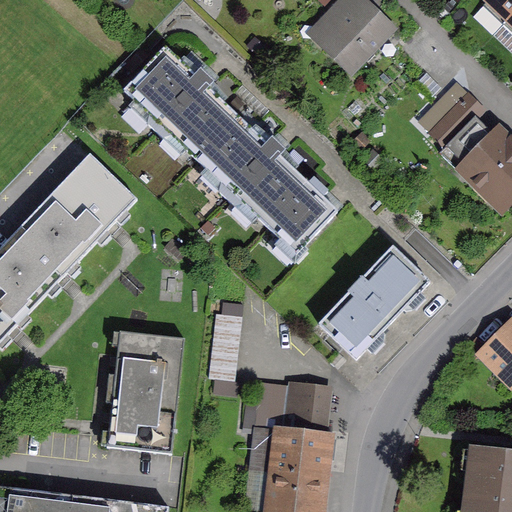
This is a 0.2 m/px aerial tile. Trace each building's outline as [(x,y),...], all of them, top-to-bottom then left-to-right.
[(357,0),(343,0),(314,30),(354,69),(392,30),(364,2),(362,4),(357,0)] [(511,0),(489,0),(509,19),(511,16),(511,0)] [(185,151),(196,161),(237,118),(208,90),(213,85),(200,72),(195,78),(165,49),(124,92),(134,101),(123,113),(143,132),(148,126),(163,139),(173,136),(187,149),(185,151)] [(243,86),(235,94),(262,119),(269,111),(243,86)] [(468,98),(432,134),(445,148),(439,154),(457,172),(463,165),(505,206),(511,198),(511,153),(476,118),(479,115),(476,113),(480,109),(468,98)] [(267,146),(237,118),(196,161),(207,171),(208,170),(222,182),(220,193),(234,208),(245,204),(258,217),(257,219),(267,228),(308,185),(279,158),(285,152),(272,140),(267,146)] [(361,135),(352,144),(359,151),(368,142),(361,135)] [(87,254),(138,201),(90,156),(40,209),(87,254)] [(313,180),(308,185),(267,228),(281,241),(299,253),(337,213),(322,199),(328,193),(313,180)] [(0,270),(37,306),(87,254),(40,209),(0,250),(0,270)] [(393,248),(319,326),(357,361),(430,284),(393,248)] [(0,344),(37,306),(0,270),(0,344)] [(217,315),(209,379),(235,382),(242,318),(217,315)] [(511,316),(474,354),(511,391),(511,390),(511,316)] [(120,333),(113,390),(178,398),(185,340),(120,333)] [(266,474),(260,511),(324,511),(334,435),(325,434),(332,387),(288,381),(288,386),(261,383),(249,472),(266,474)] [(113,390),(107,448),(172,455),(178,398),(113,390)] [(511,511),(511,456),(473,452),(465,511),(511,511)] [(0,511),(22,511),(25,491),(0,487),(0,511)] [(22,511),(94,511),(96,500),(25,491),(22,511)] [(94,511),(168,511),(169,508),(96,500),(94,511)]
